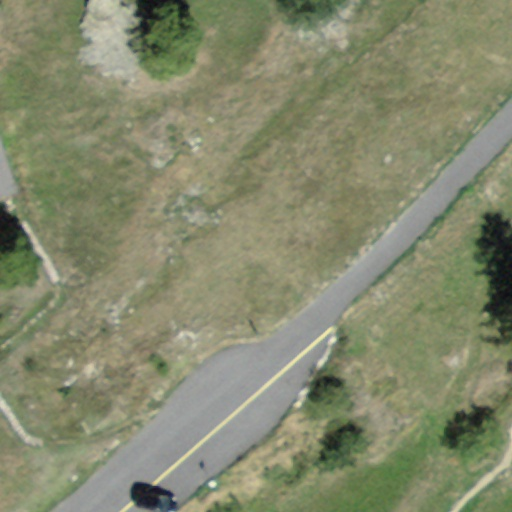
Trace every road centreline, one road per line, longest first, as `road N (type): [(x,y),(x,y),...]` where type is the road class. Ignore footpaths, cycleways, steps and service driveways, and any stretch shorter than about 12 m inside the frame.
road 1 (residential): [(84,511),(319,313)]
road 2 (unclassified): [(319,313),(511,118)]
